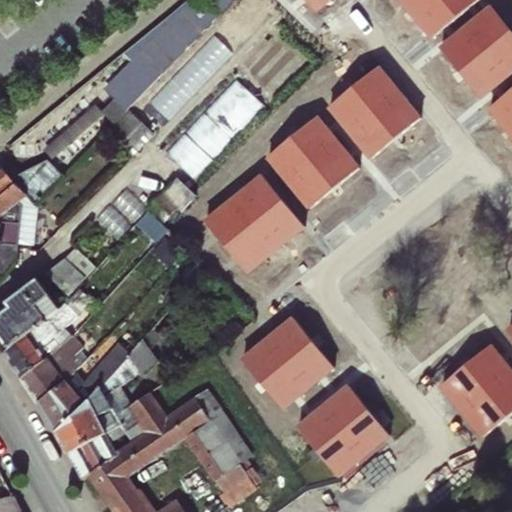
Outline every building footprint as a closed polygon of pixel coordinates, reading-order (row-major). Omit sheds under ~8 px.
[(109,132),(134,155),(283,0),(237,0),(128,113),(116,124),(109,132)] [(230,0),(193,0),(133,63),(153,83),(232,1),(230,0)] [(126,110),(153,83),(133,63),(106,90),(116,100),(126,110)] [(199,179),(270,103),(242,77),(171,153),(199,179)] [(116,124),(128,113),(126,110),(116,100),(104,113),(116,124)] [(1,167),(0,168),(0,196),(15,184),(28,197),(38,205),(63,179),(47,162),(11,179),(1,167)] [(19,202),(28,197),(15,184),(0,196),(0,281),(3,280),(16,265),(19,256),(23,207),(21,205),(19,202)] [(181,205),(206,220),(214,207),(189,192),(181,205)] [(147,212),(168,231),(177,239),(191,223),(162,196),(147,212)] [(19,256),(40,248),(34,247),(38,205),(28,197),(19,202),(21,205),(23,207),(19,256)] [(147,212),(140,220),(161,238),(168,231),(147,212)] [(44,274),(69,295),(84,278),(86,279),(102,261),(79,241),(64,258),(44,274)] [(475,280),(487,271),(474,254),(463,263),(475,280)] [(244,309),(217,278),(208,286),(236,317),(244,309)] [(56,305),(37,279),(6,303),(10,308),(0,316),(0,334),(9,349),(54,314),(51,309),(56,305)] [(66,327),(68,330),(71,327),(67,324),(78,316),(72,310),(75,307),(69,301),(66,305),(54,314),(9,349),(3,353),(20,380),(48,361),(40,351),(66,327)] [(48,361),(64,346),(73,336),(68,330),(66,327),(40,351),(48,361)] [(140,342),(147,350),(161,337),(151,329),(140,342)] [(79,411),(56,432),(82,479),(89,475),(119,454),(111,442),(124,432),(129,429),(119,414),(131,406),(119,387),(156,361),(147,350),(140,342),(129,354),(91,398),(83,408),(79,411)] [(64,346),(48,361),(20,380),(37,405),(40,403),(68,383),(77,373),(80,369),(64,346)] [(84,385),(91,398),(129,354),(119,346),(84,385)] [(83,408),(91,398),(84,385),(77,373),(68,383),(83,408)] [(83,408),(68,383),(40,403),(56,432),(79,411),(83,408)] [(206,392),(195,399),(240,464),(250,457),(206,392)] [(149,394),(131,406),(119,414),(129,429),(124,432),(133,444),(119,454),(89,475),(103,494),(126,478),(185,437),(223,492),(219,495),(228,508),(256,488),(240,464),(195,399),(167,420),(149,394)] [(103,494),(111,505),(134,489),(126,478),(103,494)] [(115,511),(185,511),(180,504),(177,505),(173,502),(158,511),(150,511),(134,489),(111,505),(115,511)] [(0,511),(19,511),(10,495),(0,496),(0,511)]
